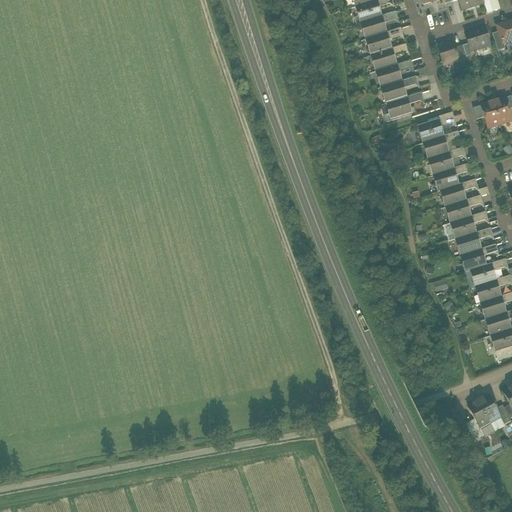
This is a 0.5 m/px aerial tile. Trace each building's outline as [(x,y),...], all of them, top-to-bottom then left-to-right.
[(356,8),(359,18),(361,24),(381,18),(378,8),(382,7),(380,0),(376,1),(356,8)] [(457,0),(458,1),(461,11),(484,4),(483,1),(482,0),(457,0)] [(500,10),(497,0),(485,0),(483,1),(484,4),(487,15),(500,10)] [(385,17),(386,23),(397,19),(395,13),(385,17)] [(385,17),(381,18),(361,24),(364,34),(366,33),(368,40),(386,34),(383,24),(386,23),(385,17)] [(499,33),(503,44),(511,41),(511,22),(497,27),(499,33)] [(468,45),(470,53),(478,50),(488,47),(490,46),(484,29),(465,35),(468,45)] [(390,33),(391,39),(402,36),(400,30),(390,33)] [(390,33),(386,34),(368,40),(366,40),(369,50),(371,50),(373,56),(391,50),(388,40),(391,39),(390,33)] [(492,35),(498,52),(505,50),(503,44),(499,33),(492,35)] [(437,47),(444,67),(459,62),(453,43),(437,47)] [(462,47),(466,58),(471,56),(470,53),(468,45),(462,47)] [(395,49),(396,55),(407,52),(405,46),(395,49)] [(456,49),(460,62),(466,60),(466,58),(462,47),(456,49)] [(490,53),(488,47),(478,50),(480,57),(490,53)] [(395,49),(391,50),(373,56),(371,57),(374,67),(376,66),(378,72),(396,67),(393,56),(396,55),(395,49)] [(409,56),(411,62),(421,59),(419,53),(409,56)] [(400,65),(402,72),(412,68),(411,62),(400,65)] [(400,65),(396,67),(378,72),(376,73),(379,83),(381,82),(383,88),(401,83),(398,73),(402,72),(400,65)] [(426,75),(424,69),(418,71),(420,77),(426,75)] [(405,82),(407,88),(417,84),(416,78),(405,82)] [(405,82),(401,83),(383,88),(381,89),(384,99),(386,98),(388,104),(406,99),(403,89),(407,88),(405,82)] [(410,98),(412,104),(422,100),(421,94),(410,98)] [(410,98),(406,99),(388,104),(386,105),(389,115),(391,115),(393,121),(411,115),(408,105),(412,104),(410,98)] [(505,99),(493,103),(500,126),(511,122),(511,120),(509,111),(505,99)] [(424,112),(440,109),(438,100),(423,103),(424,112)] [(488,130),(500,126),(493,103),(480,107),(484,118),(488,130)] [(473,109),(476,121),(484,118),(480,107),(473,109)] [(441,117),(444,127),(448,125),(454,123),(452,114),(441,117)] [(423,137),(425,143),(443,138),(440,128),(444,127),(441,117),(437,118),(438,121),(418,127),(421,138),(423,137)] [(444,127),(440,128),(443,138),(447,137),(451,135),(448,125),(444,127)] [(447,137),(449,143),(453,142),(460,140),(458,133),(451,135),(447,137)] [(447,137),(443,138),(425,143),(423,144),(426,154),(428,153),(430,160),(448,154),(445,144),(449,143),(447,137)] [(449,143),(445,144),(448,154),(452,153),(456,151),(453,142),(449,143)] [(511,155),(511,149),(509,146),(502,150),(508,158),(511,155)] [(452,153),(454,159),(457,158),(465,156),(463,149),(456,151),(452,153)] [(452,153),(448,154),(430,160),(428,160),(431,170),(434,170),(435,176),(453,170),(450,160),(454,159),(452,153)] [(454,159),(450,160),(453,170),(457,169),(460,168),(457,158),(454,159)] [(457,169),(459,175),(470,172),(468,166),(460,168),(457,169)] [(457,169),(453,170),(435,176),(433,177),(436,187),(439,186),(440,192),(458,186),(455,176),(459,175),(457,169)] [(464,184),(466,191),(477,187),(475,181),(464,184)] [(464,184),(458,186),(440,192),(446,208),(465,202),(462,192),(466,191),(464,184)] [(478,191),(480,197),(489,195),(487,188),(478,191)] [(469,201),(471,207),(482,204),(480,197),(469,201)] [(469,201),(465,202),(446,208),(450,224),(470,218),(467,208),(471,207),(469,201)] [(474,217),(476,223),(487,220),(485,214),(474,217)] [(474,217),(470,218),(450,224),(455,241),(475,234),(472,225),(476,223),(474,217)] [(479,233),(481,239),(492,236),(490,230),(479,233)] [(479,233),(475,234),(455,241),(460,257),(480,251),(477,241),(481,239),(479,233)] [(484,249),(486,256),(497,252),(495,246),(484,249)] [(484,249),(480,251),(460,257),(466,274),(470,272),(485,267),(482,257),(486,256),(484,249)] [(494,264),(496,270),(507,267),(505,261),(494,264)] [(494,264),(485,267),(470,272),(475,288),(495,282),(492,272),(496,270),(494,264)] [(435,269),(427,267),(425,274),(433,276),(435,269)] [(475,288),(470,272),(466,274),(464,274),(469,290),(475,288)] [(499,280),(501,287),(511,283),(510,277),(509,277),(499,280)] [(444,280),(433,283),(436,293),(447,290),(444,280)] [(499,280),(495,282),(475,288),(480,304),(500,298),(497,288),(501,287),(499,280)] [(504,297),(500,298),(480,304),(485,320),(505,314),(502,304),(506,303),(504,297)] [(450,302),(443,306),(447,313),(454,309),(450,302)] [(509,313),(505,314),(485,320),(490,337),(510,330),(507,320),(511,319),(509,313)] [(511,329),(510,330),(490,337),(496,353),(511,347),(511,329)] [(511,388),(503,393),(510,406),(511,409),(511,388)] [(489,397),(478,402),(490,423),(500,418),(496,410),(489,397)] [(480,429),(490,423),(478,402),(468,408),(474,420),(479,429),(480,429)] [(511,422),(509,420),(504,409),(502,406),(496,410),(500,418),(504,426),(511,422)] [(504,426),(500,418),(490,423),(495,432),(495,433),(505,427),(504,426)] [(467,424),(475,440),(483,436),(480,429),(479,429),(474,420),(467,424)] [(490,423),(480,429),(483,436),(485,438),(495,432),(490,423)] [(504,450),(511,446),(509,441),(507,442),(506,440),(500,443),(504,450)]
